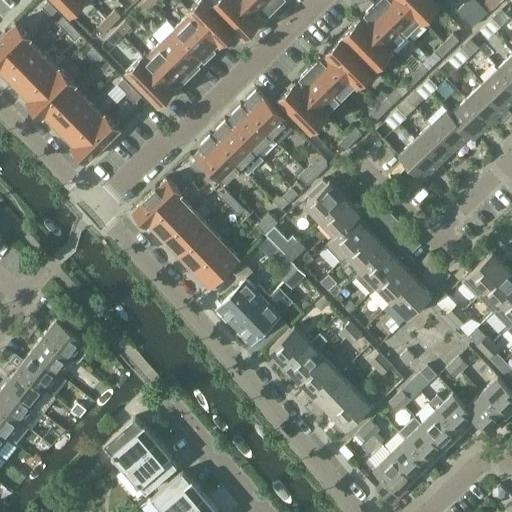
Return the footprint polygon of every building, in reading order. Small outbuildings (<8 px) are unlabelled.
[(57,9),(48,0),(47,0),(42,6),(51,15),(57,9)] [(56,0),(70,13),(83,0),(56,0)] [(144,13),(153,4),(148,0),(144,0),(138,7),(144,13)] [(235,27),(209,0),(196,0),(187,9),(210,33),(218,40),(220,43),(235,27)] [(260,20),(239,0),(213,0),(212,1),(211,0),(209,0),(235,27),(243,36),(260,20)] [(275,5),(270,0),(239,0),(260,20),(260,19),(258,17),(263,12),(265,15),(275,5)] [(382,0),(378,0),(366,11),(400,45),(406,39),(397,29),(404,22),(382,0)] [(410,0),(382,0),(404,22),(411,15),(421,25),(428,18),(410,0)] [(410,0),(428,18),(435,11),(425,1),(426,0),(410,0)] [(479,0),(475,4),(484,14),(499,0),(484,0),(481,3),(479,0)] [(484,14),(475,4),(471,7),(475,11),(466,19),(472,25),(484,14)] [(112,24),(121,15),(114,9),(106,17),(112,24)] [(218,40),(210,33),(187,9),(189,11),(174,26),(181,33),(205,57),(215,47),(213,45),(218,40)] [(400,45),(366,11),(352,26),(375,49),(383,42),(393,52),(400,45)] [(72,24),(63,15),(57,21),(66,30),(72,24)] [(492,16),(486,22),(494,31),(500,25),(492,16)] [(103,33),(112,24),(106,17),(97,26),(103,33)] [(122,34),(131,26),(125,19),(116,28),(122,34)] [(0,65),(28,38),(30,36),(16,21),(6,31),(5,29),(0,33),(0,65)] [(494,31),(486,22),(479,28),(488,37),(494,31)] [(81,33),(72,24),(66,30),(75,39),(81,33)] [(205,57),(181,33),(174,26),(159,41),(190,72),(199,62),(197,60),(202,56),(204,58),(205,57)] [(335,42),(359,66),(367,58),(376,67),(383,60),(350,27),(335,42)] [(113,43),(122,34),(116,28),(107,37),(113,43)] [(450,48),(459,39),(453,33),(444,42),(450,48)] [(28,38),(0,65),(0,67),(6,73),(4,75),(12,83),(43,53),(28,38)] [(190,72),(159,41),(144,56),(174,87),(175,87),(173,85),(178,80),(180,82),(190,72)] [(335,42),(320,56),(353,90),(360,83),(351,74),(359,66),(335,42)] [(450,48),(444,42),(435,50),(441,57),(450,48)] [(102,55),(94,46),(87,52),(96,61),(102,55)] [(461,46),(454,52),(463,62),(470,56),(461,46)] [(463,62),(454,52),(447,58),(456,68),(463,62)] [(43,53),(12,83),(20,92),(22,89),(28,96),(57,68),(43,53)] [(511,53),(498,67),(511,81),(511,53)] [(174,87),(144,56),(141,54),(125,70),(158,103),(174,87)] [(111,64),(102,55),(96,61),(105,70),(111,64)] [(320,56),(306,70),(330,94),(337,87),(346,96),(353,90),(320,56)] [(419,78),(428,69),(421,62),(412,71),(419,78)] [(28,96),(26,98),(42,114),(73,84),(75,82),(59,66),(57,68),(28,96)] [(511,81),(498,67),(482,83),(506,108),(511,101),(511,81)] [(306,70),(292,84),(325,118),(332,111),(323,101),(330,94),(306,70)] [(410,86),(419,78),(412,71),(403,80),(410,86)] [(133,86),(124,77),(117,83),(126,92),(133,86)] [(428,77),(422,83),(431,92),(437,86),(428,77)] [(431,92),(422,83),(416,89),(425,98),(431,92)] [(482,83),(466,98),(490,122),(506,108),(482,83)] [(88,99),(73,84),(42,114),(43,115),(45,113),(51,119),(49,121),(57,130),(88,99)] [(325,118),(292,84),(277,99),(301,123),(309,115),(318,124),(325,118)] [(142,95),(133,86),(126,92),(135,101),(142,95)] [(241,103),(240,104),(271,135),(287,119),(256,88),(246,98),(248,100),(243,105),(241,103)] [(384,111),(393,102),(387,96),(378,104),(384,111)] [(466,98),(452,111),(451,112),(471,133),(470,134),(474,138),(490,122),(466,98)] [(88,99),(57,130),(65,138),(67,136),(74,142),(103,114),(88,99)] [(225,118),(225,119),(255,150),(271,135),(240,104),(230,113),(232,116),(228,120),(225,118)] [(375,120),(384,111),(378,104),(369,113),(375,120)] [(397,107),(391,113),(400,122),(406,116),(397,107)] [(448,107),(431,123),(455,148),(470,134),(471,133),(451,112),(452,111),(448,107)] [(74,142),(72,144),(86,159),(102,144),(103,145),(111,138),(110,136),(120,127),(106,112),(103,115),(103,114),(74,142)] [(400,122),(391,113),(385,119),(394,128),(400,122)] [(210,133),(210,134),(240,165),(255,150),(225,119),(215,128),(217,131),(212,135),(210,133)] [(431,123),(415,138),(439,163),(455,148),(431,123)] [(353,141),(362,132),(356,126),(347,135),(353,141)] [(240,165),(210,134),(199,144),(202,146),(195,152),(224,180),(240,165)] [(344,150),(353,141),(347,135),(338,143),(344,150)] [(439,163),(415,138),(399,154),(423,179),(439,163)] [(321,152),(304,168),(313,178),(327,164),(327,158),(321,152)] [(190,164),(199,173),(205,167),(196,158),(190,164)] [(214,176),(205,167),(199,173),(207,182),(214,176)] [(313,178),(304,168),(299,173),(308,182),(313,178)] [(147,223),(150,221),(179,193),(181,191),(166,176),(133,208),(147,223)] [(306,203),(321,219),(346,196),(331,180),(306,203)] [(292,185),(283,194),(289,200),(298,191),(292,185)] [(236,198),(227,189),(220,195),(229,204),(236,198)] [(165,237),(194,209),(179,193),(150,221),(156,228),(154,230),(162,239),(165,237)] [(321,219),(335,234),(336,235),(357,214),(358,215),(362,212),(346,196),(321,219)] [(363,208),(379,224),(391,212),(381,202),(375,196),(363,208)] [(236,198),(229,204),(238,213),(244,207),(236,198)] [(177,255),(180,253),(209,225),(194,209),(165,237),(171,243),(169,246),(177,255)] [(256,223),(261,228),(273,216),(269,211),(256,223)] [(379,224),(394,240),(406,228),(391,212),(379,224)] [(348,253),(348,254),(372,230),(358,215),(357,214),(336,235),(335,234),(325,244),(340,261),(348,253)] [(273,216),(261,228),(265,232),(278,220),(273,216)] [(184,261),(192,270),(223,240),(209,225),(180,253),(186,259),(184,261)] [(406,228),(394,240),(408,255),(421,243),(406,228)] [(348,254),(362,268),(363,269),(388,246),(372,230),(348,254)] [(286,253),(300,239),(294,233),(279,247),(286,253)] [(278,248),(267,236),(258,244),(269,257),(278,248)] [(292,260),(307,246),(300,239),(286,253),(292,260)] [(223,240),(192,270),(194,268),(201,275),(199,277),(207,286),(229,265),(239,256),(223,240)] [(378,285),(402,261),(388,246),(363,269),(362,268),(354,275),(370,292),(378,285)] [(271,257),(281,268),(290,260),(279,249),(271,257)] [(468,274),(483,291),(508,267),(493,251),(468,274)] [(421,261),(427,267),(435,258),(429,252),(421,261)] [(229,265),(244,280),(217,305),(234,322),(266,291),(258,283),(254,286),(246,277),(254,269),(240,255),(239,256),(229,265)] [(435,258),(427,267),(433,273),(442,264),(435,258)] [(277,272),(284,279),(298,266),(291,259),(277,272)] [(378,285),(393,300),(417,277),(402,261),(378,285)] [(298,266),(284,279),(291,287),(305,274),(298,266)] [(483,291),(498,306),(511,293),(511,270),(508,267),(483,291)] [(337,281),(328,273),(320,280),(329,289),(337,281)] [(417,277),(393,300),(408,317),(433,293),(417,277)] [(266,291),(234,322),(251,340),(293,300),(278,285),(269,294),(266,291)] [(511,293),(498,306),(511,320),(511,293)] [(324,294),(315,302),(321,309),(330,300),(324,294)] [(438,302),(453,319),(462,310),(447,294),(438,302)] [(462,310),(453,319),(459,325),(468,317),(462,310)] [(33,315),(27,322),(34,328),(40,321),(33,315)] [(56,318),(43,334),(70,356),(83,339),(56,318)] [(480,322),(473,318),(462,328),(468,335),(477,326),(480,322)] [(340,329),(346,336),(355,327),(349,321),(340,329)] [(34,328),(27,322),(21,330),(28,336),(34,328)] [(276,361),(282,368),(320,331),(310,340),(295,324),(270,348),(279,358),(276,361)] [(355,327),(346,336),(352,342),(361,333),(355,327)] [(291,370),(301,380),(325,356),(317,348),(327,338),(320,331),(282,368),(288,374),(291,370)] [(43,334),(30,351),(57,372),(70,356),(43,334)] [(476,343),(483,351),(492,342),(485,335),(476,343)] [(492,342),(483,351),(497,365),(506,357),(492,342)] [(8,347),(2,355),(9,360),(15,353),(8,347)] [(399,356),(407,363),(414,356),(407,349),(399,356)] [(30,351),(18,367),(44,388),(57,372),(30,351)] [(369,361),(375,367),(385,358),(378,352),(369,361)] [(460,352),(453,359),(461,368),(468,361),(460,352)] [(9,360),(2,355),(0,357),(0,365),(3,368),(9,360)] [(306,392),(312,399),(340,372),(325,356),(301,380),(309,389),(306,392)] [(385,358),(375,367),(381,374),(391,365),(385,358)] [(461,368),(453,359),(446,366),(455,375),(461,368)] [(421,370),(429,379),(435,374),(428,365),(421,370)] [(18,367),(5,383),(32,404),(44,388),(18,367)] [(321,401),(331,411),(355,387),(340,372),(312,399),(318,404),(321,401)] [(511,389),(498,375),(482,391),(509,419),(511,415),(511,409),(511,389)] [(5,383),(0,388),(0,404),(19,420),(32,404),(5,383)] [(355,387),(331,411),(339,420),(336,423),(343,430),(371,403),(355,387)] [(402,388),(395,394),(405,404),(412,398),(402,388)] [(430,400),(436,407),(437,406),(464,434),(470,429),(467,425),(475,417),(476,416),(467,406),(467,405),(453,391),(443,400),(437,393),(430,400)] [(482,391),(467,405),(467,406),(476,416),(475,417),(489,431),(499,421),(503,425),(509,419),(482,391)] [(405,404),(395,394),(389,401),(398,411),(405,404)] [(0,404),(0,430),(7,436),(19,420),(0,404)] [(437,406),(436,407),(421,421),(445,446),(454,437),(458,441),(464,434),(437,406)] [(415,415),(399,430),(433,465),(439,459),(436,455),(445,446),(421,421),(421,422),(415,415)] [(104,443),(124,467),(158,439),(144,423),(143,425),(135,416),(104,443)] [(371,418),(364,425),(373,434),(380,428),(371,418)] [(373,434),(364,425),(357,432),(367,441),(373,434)] [(384,445),(390,451),(415,476),(423,468),(426,471),(433,465),(399,430),(384,445)] [(158,439),(124,467),(145,491),(177,464),(169,456),(171,454),(158,439)] [(390,451),(373,467),(385,479),(376,488),(393,503),(409,488),(405,485),(415,476),(390,451)] [(151,498),(163,511),(183,511),(205,493),(192,478),(190,480),(182,471),(151,498)] [(205,493),(183,511),(217,511),(216,511),(218,509),(205,493)]
